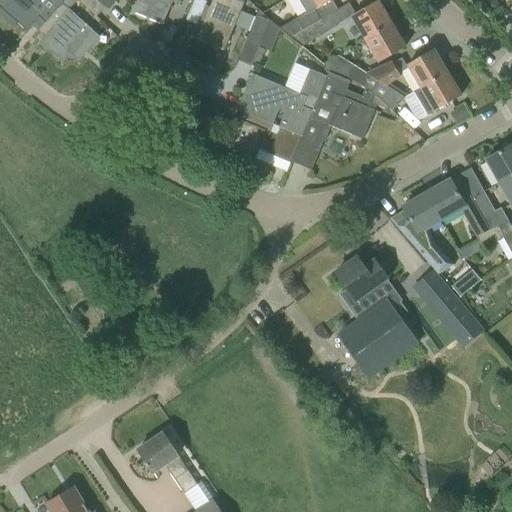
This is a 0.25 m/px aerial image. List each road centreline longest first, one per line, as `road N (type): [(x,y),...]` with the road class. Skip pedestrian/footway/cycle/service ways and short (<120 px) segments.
road 1 (residential): [(5,479),(218,336),(260,291),(278,247),(279,212)]
road 2 (residential): [(73,114),(130,47),(203,80),(165,166)]
road 3 (residential): [(279,212),(371,186),(511,109)]
road 4 (residential): [(165,166),(279,212)]
